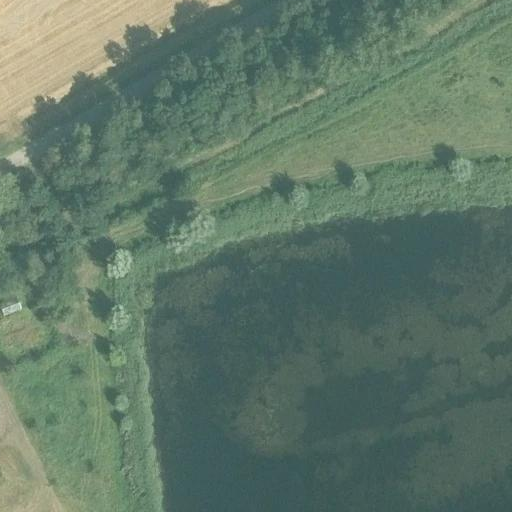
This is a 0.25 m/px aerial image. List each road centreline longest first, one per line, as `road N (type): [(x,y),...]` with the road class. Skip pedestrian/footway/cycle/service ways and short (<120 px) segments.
road 1 (track): [(29,147),(71,220),(94,222),(483,0)]
road 2 (unclassified): [(0,164),(284,0)]
road 3 (unknown): [(0,356),(69,511)]
